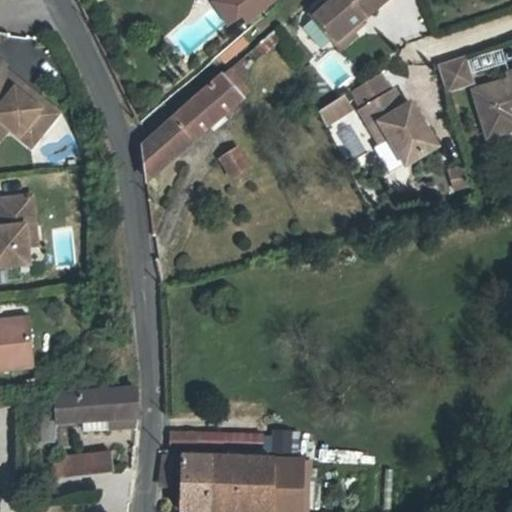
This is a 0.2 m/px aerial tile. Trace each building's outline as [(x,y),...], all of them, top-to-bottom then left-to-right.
[(245,12),(243,9),(237,0),(216,0),(232,22),(245,12)] [(237,0),(243,9),(255,0),(237,0)] [(274,1),(273,0),(255,0),(243,9),(245,12),(251,20),(274,1)] [(326,0),(310,14),(335,43),(352,28),(384,0),(326,0)] [(352,28),(335,43),(340,48),(356,34),(352,28)] [(242,36),(218,57),(224,64),(248,43),(242,36)] [(437,65),(446,94),(474,84),(465,56),(437,65)] [(0,121),(9,129),(31,147),(58,114),(3,69),(5,67),(0,62),(0,121)] [(247,63),(234,74),(239,80),(252,69),(247,63)] [(229,69),(142,145),(147,181),(242,99),(234,90),(242,83),(239,80),(234,74),(229,69)] [(353,92),(364,110),(391,94),(380,76),(353,92)] [(511,78),(509,80),(488,86),(500,126),(511,122),(511,78)] [(486,138),(500,126),(488,86),(472,91),(486,138)] [(394,92),(391,94),(364,110),(360,112),(371,130),(380,125),(389,140),(404,166),(436,147),(411,105),(404,109),(394,92)] [(343,96),(318,111),(326,124),(351,109),(343,96)] [(0,121),(0,139),(9,129),(0,121)] [(511,122),(500,126),(486,138),(511,130),(511,122)] [(380,145),(389,140),(380,125),(371,130),(380,145)] [(219,159),(231,178),(248,168),(236,149),(219,159)] [(468,187),(463,166),(447,170),(452,191),(468,187)] [(73,183),(72,171),(55,173),(56,184),(73,183)] [(0,267),(28,265),(26,248),(24,227),(34,226),(31,197),(0,199),(0,267)] [(36,246),(34,226),(24,227),(26,248),(36,246)] [(0,321),(0,329),(28,327),(27,319),(0,321)] [(0,370),(32,367),(28,327),(0,329),(0,370)] [(55,395),(55,417),(56,423),(85,421),(85,430),(136,427),(137,417),(138,417),(137,390),(55,395)] [(55,428),(56,423),(55,417),(41,416),(40,441),(54,441),(55,428)] [(195,448),(196,434),(170,433),(169,448),(195,448)] [(296,434),(272,433),(272,450),(296,450),(296,434)] [(262,435),(196,434),(195,448),(261,450),(262,435)] [(55,478),(107,472),(113,472),(111,452),(63,457),(64,460),(53,461),(55,478)] [(184,511),(271,511),(274,460),(164,456),(161,485),(181,486),(180,511),(184,511)] [(274,460),(271,511),(305,511),(307,461),(274,460)]
